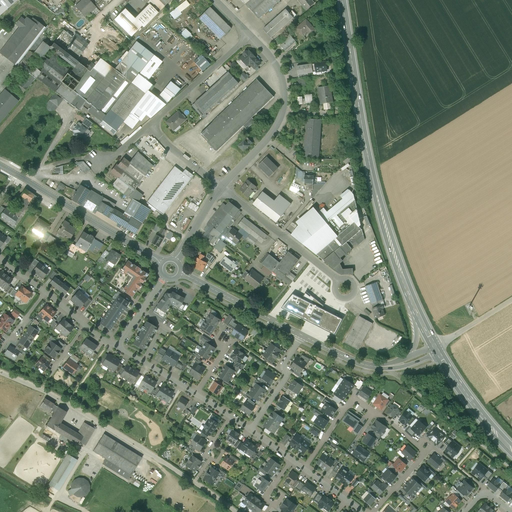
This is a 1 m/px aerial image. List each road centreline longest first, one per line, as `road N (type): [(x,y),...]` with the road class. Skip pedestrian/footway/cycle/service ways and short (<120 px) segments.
road 1 (secondary): [(342,0),(381,214),(419,319)]
road 2 (residential): [(193,482),(0,371)]
road 3 (residential): [(162,263),(0,165)]
road 4 (residential): [(250,35),(278,69),(284,105),(275,128),(221,188)]
road 5 (residential): [(336,279),(221,188)]
road 6 (residential): [(179,272),(301,334)]
road 7 (residential): [(250,35),(150,122)]
road 8 (secondary): [(435,347),(511,450)]
